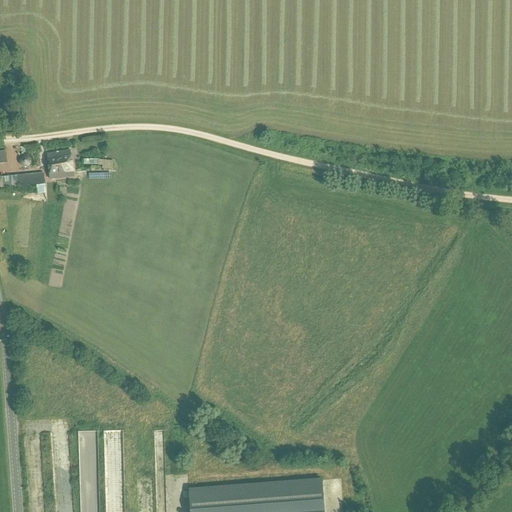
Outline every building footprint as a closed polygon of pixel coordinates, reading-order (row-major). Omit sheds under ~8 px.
[(5,75),(11,75),(10,61),(4,61),(4,64),(0,64),(0,76),(5,76),(5,75)] [(70,150),(47,155),(49,166),(50,179),(75,176),(73,163),(70,150)] [(44,173),(3,177),(4,188),(45,184),(44,173)] [(159,458),(168,458),(167,449),(159,449),(159,458)] [(149,472),(149,463),(141,462),(140,472),(149,472)] [(192,490),(190,491),(191,511),(323,511),(321,481),(192,490)] [(127,503),(127,487),(110,487),(110,503),(127,503)]
